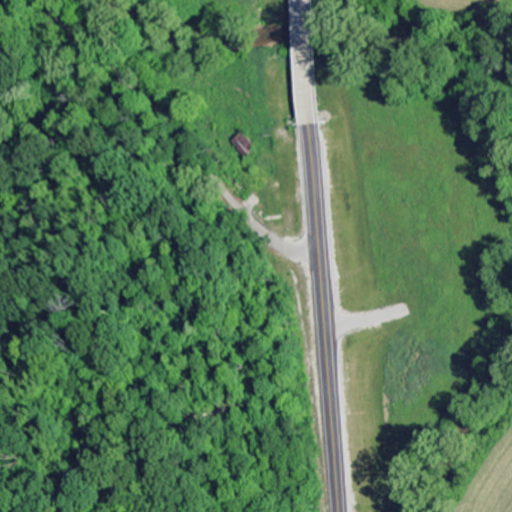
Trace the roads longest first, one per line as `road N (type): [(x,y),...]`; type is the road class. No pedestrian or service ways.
road 1 (secondary): [(338,511),(298,0)]
road 2 (residential): [(316,255),(276,250),(259,235),(158,106),(59,0)]
